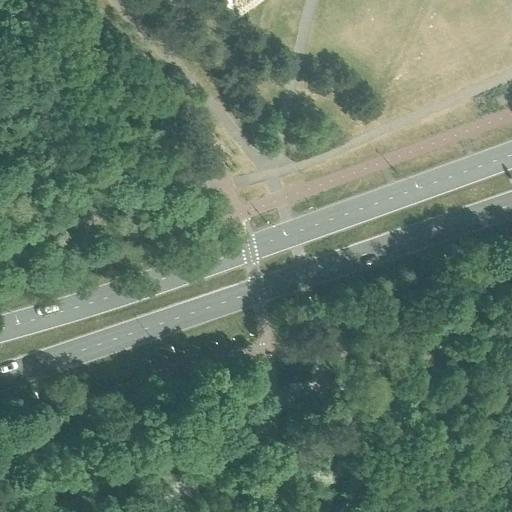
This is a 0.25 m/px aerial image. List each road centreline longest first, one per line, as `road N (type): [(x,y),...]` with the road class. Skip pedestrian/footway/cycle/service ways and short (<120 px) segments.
road 1 (primary): [(511,155),(131,293),(0,328)]
road 2 (primary): [(0,378),(511,207)]
